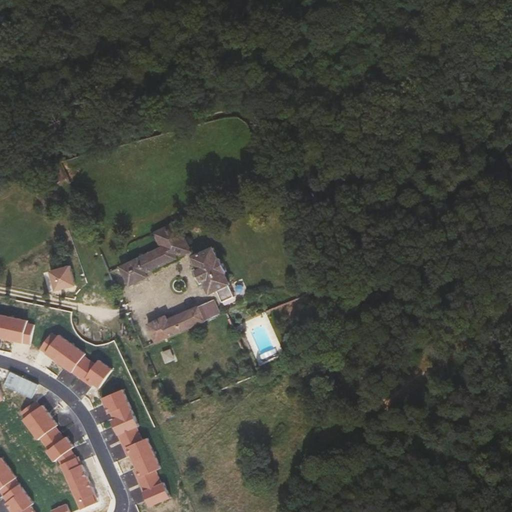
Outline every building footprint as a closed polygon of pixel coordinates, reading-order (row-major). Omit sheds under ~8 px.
[(67,178),(60,161),(47,166),(55,184),(67,178)] [(178,222),(154,232),(161,248),(121,267),(130,285),(149,276),(146,272),(192,252),(178,222)] [(214,247),(194,256),(199,268),(197,269),(202,283),(205,282),(210,293),(218,290),(223,302),(235,296),(230,285),(231,284),(226,272),(228,271),(222,258),(220,258),(214,247)] [(44,272),(50,292),(78,284),(72,264),(44,272)] [(277,293),(270,295),(275,307),(282,304),(277,293)] [(156,342),(221,314),(214,298),(168,318),(167,316),(148,324),(156,342)] [(0,339),(34,346),(39,323),(32,323),(33,318),(0,310),(0,339)] [(52,331),(39,349),(85,382),(86,380),(94,385),(95,383),(101,387),(115,369),(114,368),(115,366),(100,356),(95,362),(88,357),(91,352),(62,332),(59,336),(52,331)] [(0,406),(8,403),(0,381),(0,406)] [(128,387),(103,397),(110,412),(113,412),(116,418),(113,419),(123,440),(133,463),(143,484),(145,490),(153,508),(174,499),(173,497),(175,496),(168,481),(163,482),(158,470),(163,468),(163,469),(166,468),(151,436),(144,439),(139,426),(144,424),(128,387)] [(63,463),(83,509),(97,502),(95,493),(97,493),(84,463),(82,464),(78,456),(75,451),(79,448),(65,427),(66,427),(64,424),(63,425),(45,401),(43,402),(41,398),(23,411),(25,416),(22,418),(40,442),(43,440),(51,449),(49,451),(58,463),(61,461),(63,463)] [(15,511),(38,511),(33,504),(35,502),(18,477),(10,467),(0,454),(0,490),(1,490),(15,508),(14,509),(15,511)]
